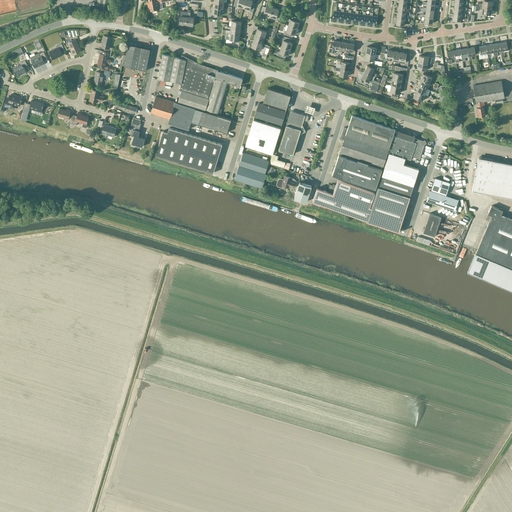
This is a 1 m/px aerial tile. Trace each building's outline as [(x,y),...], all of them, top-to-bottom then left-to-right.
[(106,10),(107,0),(97,0),(96,8),(106,10)] [(162,2),(169,1),(168,0),(146,0),(149,11),(159,9),(163,8),(162,2)] [(252,0),(251,0),(245,0),(243,7),(249,9),(249,11),(252,12),(255,3),(252,2),(252,0)] [(269,16),(272,7),(266,5),(265,7),(264,6),(262,6),(259,14),(263,16),(263,14),(269,16)] [(491,14),(491,8),(477,6),(477,9),(482,9),(481,13),(491,14)] [(278,9),(272,7),(269,16),(275,18),(275,20),(278,21),(281,12),(278,11),(278,9)] [(333,20),(340,21),(341,12),(336,11),(336,8),(334,8),(333,20)] [(341,12),(340,21),(347,22),(348,13),(343,12),(344,9),(341,9),(341,12)] [(348,13),(347,22),(354,22),(355,14),(350,13),(351,10),(349,10),(348,13)] [(356,11),(355,14),(354,22),(362,23),(363,14),(358,14),(358,11),(356,11)] [(186,25),(188,12),(185,12),(184,16),(180,16),(179,24),(181,24),(186,25)] [(363,12),(363,14),(362,23),(369,24),(370,15),(365,15),(365,12),(363,12)] [(370,12),(370,15),(369,24),(376,25),(377,16),(372,16),(372,13),(370,12)] [(290,19),(287,27),(296,30),(299,22),(297,21),(298,18),(290,15),(288,18),(290,19)] [(296,30),(287,27),(286,31),(284,30),(283,34),(292,37),(293,33),(295,34),(296,30)] [(257,28),(255,34),(264,37),(266,31),(257,28)] [(222,34),(226,35),(225,39),(239,40),(239,34),(230,33),(226,32),(222,32),(222,34)] [(255,34),(253,40),(262,43),(264,37),(255,34)] [(105,48),(104,51),(111,52),(112,48),(109,47),(111,37),(103,35),(101,47),(105,48)] [(283,40),(280,48),(289,51),(292,43),(290,42),(291,39),(283,36),(281,39),(283,40)] [(73,54),(81,51),(75,39),(68,42),(73,54)] [(262,43),(253,40),(251,46),(260,49),(262,43)] [(335,48),(339,49),(340,41),(333,40),(332,48),(329,47),(328,52),(334,53),(335,48)] [(39,41),(34,43),(38,51),(42,48),(39,41)] [(338,54),(341,54),(342,50),(345,50),(346,50),(347,43),(340,41),(339,49),(338,54)] [(506,41),(499,43),(501,50),(500,50),(501,55),(504,55),(503,50),(507,49),(506,41)] [(61,53),(65,51),(61,43),(57,45),(58,47),(49,51),(52,59),(62,55),(61,53)] [(346,50),(345,50),(344,58),(351,60),(352,56),(348,55),(349,51),(352,52),(354,44),(347,43),(346,50)] [(501,50),(499,43),(493,44),(494,52),(494,56),(497,56),(497,51),(500,50),(501,50)] [(493,44),(486,45),(487,53),(488,57),(491,57),(490,52),(494,52),(493,44)] [(128,45),(124,66),(146,71),(150,49),(128,45)] [(487,53),(486,45),(479,46),(481,58),(484,58),(483,53),(487,53)] [(367,46),(366,52),(375,54),(376,48),(367,46)] [(474,47),(467,48),(468,56),(469,60),(472,60),(471,55),(475,55),(474,47)] [(289,51),(280,48),(279,52),(277,52),(276,55),(285,58),(286,54),(288,55),(289,51)] [(386,59),(392,60),(394,51),(387,50),(387,54),(384,53),(384,55),(383,58),(384,58),(386,59)] [(455,58),(454,50),(447,51),(449,64),(452,63),(451,58),(455,58)] [(38,53),(30,57),(31,60),(34,68),(44,63),(43,61),(47,59),(43,51),(39,54),(38,53)] [(111,52),(104,51),(103,54),(100,53),(97,65),(105,66),(106,62),(109,63),(110,59),(107,59),(107,56),(110,57),(111,52)] [(375,54),(366,52),(364,59),(374,60),(375,54)] [(162,54),(158,78),(181,83),(180,90),(181,91),(178,102),(205,110),(205,109),(218,113),(227,81),(235,84),(240,85),(243,78),(217,70),(202,65),(202,64),(200,64),(199,65),(174,56),(162,54)] [(25,70),(28,68),(25,60),(20,62),(21,64),(13,68),(16,76),(26,71),(25,70)] [(341,64),(340,68),(348,69),(349,62),(337,60),(336,63),(341,64)] [(364,72),(371,75),(376,77),(377,74),(372,72),(374,68),(377,70),(379,67),(372,64),(370,67),(367,65),(364,72)] [(348,69),(340,68),(336,67),(335,70),(340,71),(339,75),(347,76),(348,69)] [(110,71),(108,70),(100,69),(100,72),(96,71),(94,82),(101,84),(102,79),(109,76),(110,71)] [(371,75),(364,72),(361,78),(372,83),(378,85),(380,83),(370,78),(371,75)] [(393,72),(392,79),(402,80),(403,74),(393,72)] [(420,79),(429,83),(432,77),(423,73),(420,79)] [(123,76),(121,88),(128,90),(131,78),(123,76)] [(427,89),(429,83),(420,79),(418,85),(427,89)] [(483,106),(482,106),(482,102),(504,98),(501,80),(473,85),(476,102),(477,102),(478,107),(477,107),(478,116),(485,115),(483,106)] [(372,83),(370,89),(376,92),(378,85),(372,83)] [(400,86),(391,85),(390,91),(399,93),(400,86)] [(415,91),(424,95),(427,89),(418,85),(415,91)] [(267,88),(263,101),(286,109),(290,95),(267,88)] [(103,101),(104,97),(98,96),(99,91),(92,89),(89,100),(97,102),(97,100),(103,101)] [(422,101),(424,95),(415,91),(413,97),(422,101)] [(11,108),(12,104),(20,106),(22,98),(15,96),(15,95),(10,94),(8,99),(6,99),(4,106),(11,108)] [(202,111),(182,104),(156,96),(151,113),(169,119),(168,123),(189,129),(191,121),(227,132),(231,119),(202,111)] [(41,111),(43,104),(43,103),(32,100),(30,104),(27,103),(25,110),(28,111),(29,108),(36,110),(35,113),(41,115),(42,111),(41,111)] [(137,108),(125,104),(116,101),(114,107),(124,110),(135,113),(137,108)] [(258,103),(258,104),(245,145),(272,154),(280,128),(267,124),(268,121),(281,125),(285,111),(258,103)] [(306,104),(304,111),(313,113),(315,107),(306,104)] [(71,123),(73,115),(69,114),(71,110),(67,109),(66,110),(60,108),(58,115),(66,118),(65,121),(71,123)] [(307,116),(302,115),(303,114),(291,110),(278,150),(292,155),(298,135),(305,132),(301,126),(303,121),(306,122),(307,117),(307,116)] [(77,116),(73,115),(71,123),(76,125),(77,121),(83,123),(82,126),(86,127),(87,124),(86,124),(88,117),(82,115),(82,113),(78,112),(77,116)] [(395,129),(352,115),(347,129),(343,127),(341,133),(389,149),(395,129)] [(131,134),(132,131),(139,133),(140,129),(139,129),(140,125),(139,125),(141,119),(133,117),(128,133),(131,134)] [(113,137),(116,127),(104,124),(101,133),(113,137)] [(213,173),(222,144),(169,127),(167,132),(163,131),(155,155),(213,173)] [(398,130),(396,136),(390,153),(410,160),(411,156),(419,159),(425,142),(414,138),(415,136),(398,130)] [(132,131),(131,134),(134,135),(131,143),(142,146),(145,138),(138,136),(139,133),(132,131)] [(382,169),(389,149),(341,133),(340,139),(343,140),(339,155),(338,155),(332,175),(375,189),(382,169)] [(244,151),(239,165),(265,173),(269,159),(244,151)] [(405,158),(389,153),(382,175),(376,192),(367,220),(367,221),(399,231),(419,169),(403,164),(405,158)] [(277,155),(272,154),(269,163),(283,167),(285,163),(275,160),(277,155)] [(511,163),(478,157),(472,190),(511,197),(511,163)] [(261,187),(266,174),(239,165),(235,179),(261,187)] [(285,175),(283,179),(281,178),(280,178),(279,178),(278,179),(278,180),(276,184),(276,185),(277,185),(277,186),(281,187),(282,187),(283,187),(283,186),(288,187),(288,186),(294,188),(296,181),(291,180),(291,177),(285,175)] [(376,192),(337,179),(335,186),(330,184),(327,191),(317,188),(312,201),(367,220),(376,192)] [(435,180),(432,190),(448,195),(451,186),(435,180)] [(312,186),(299,182),(294,197),(307,201),(312,186)] [(458,199),(453,198),(430,190),(426,201),(450,209),(455,210),(458,199)] [(432,205),(429,213),(423,232),(435,236),(441,217),(443,209),(432,205)] [(511,267),(511,218),(501,214),(503,210),(491,205),(487,213),(491,215),(476,252),(511,267)] [(511,269),(475,253),(467,273),(511,292),(511,269)]
